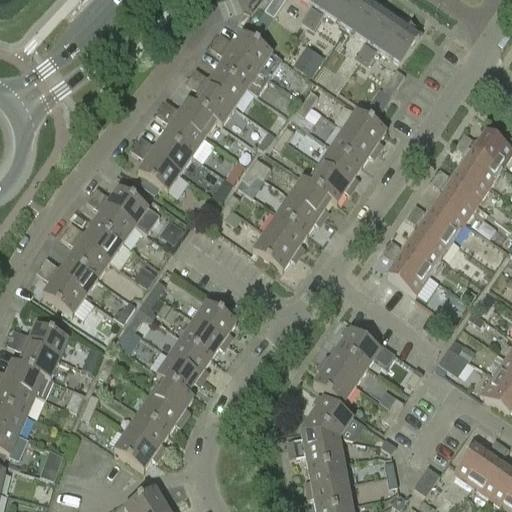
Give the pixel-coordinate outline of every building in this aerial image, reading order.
[(273,23),(287,1),(285,0),(275,0),(264,17),(273,23)] [(296,0),(313,11),(300,29),(312,37),(325,19),(366,48),(354,66),(366,74),(378,56),(399,70),(421,38),(409,30),(406,34),(355,0),(296,0)] [(214,47),(234,60),(259,77),(260,76),(265,79),(270,79),(276,70),(275,64),(270,60),(271,59),(242,38),(234,50),(219,40),(214,47)] [(217,75),(247,95),(259,77),(234,60),(214,47),(209,54),(224,64),(217,75)] [(309,83),(323,63),(306,52),(292,71),(309,83)] [(190,83),(234,113),(247,95),(217,75),(209,86),(195,76),(190,83)] [(389,103),(404,81),(395,75),(381,97),(389,103)] [(216,127),(215,128),(221,132),(234,113),(190,83),(185,90),(200,100),(193,110),(187,106),(186,107),(216,127)] [(311,97),(303,108),(310,113),(318,102),(311,97)] [(160,114),(204,145),(215,128),(216,127),(186,107),(179,117),(165,107),(160,114)] [(303,123),(310,113),(303,108),(296,118),(303,123)] [(376,124),(377,122),(381,116),(368,108),(364,114),(363,116),(376,124)] [(356,117),(354,119),(343,113),(334,127),(342,134),(377,159),(382,151),(378,149),(385,137),(356,117)] [(162,142),(192,163),(204,145),(160,114),(155,122),(169,132),(162,142)] [(511,144),(491,131),(486,138),(511,155),(511,144)] [(286,133),(279,144),(286,149),(293,138),(286,133)] [(331,153),(361,173),(368,163),(372,166),(377,159),(342,134),(343,135),(331,153)] [(270,148),(273,142),(274,140),(267,136),(262,143),(270,148)] [(472,156),(501,175),(511,159),(511,155),(486,138),(485,137),(472,156)] [(459,147),(468,152),(472,146),(464,140),(459,147)] [(135,150),(179,180),(192,163),(162,142),(155,153),(140,143),(135,150)] [(279,159),(286,149),(279,144),(272,154),(279,159)] [(468,152),(459,147),(454,153),(463,159),(468,152)] [(167,199),(179,180),(135,150),(130,157),(145,167),(137,179),(141,181),(159,194),(167,199)] [(319,171),(353,194),(358,187),(353,184),(361,173),(331,153),(319,171)] [(460,174),(489,193),(501,175),(472,156),(460,174)] [(256,165),(249,176),(264,186),(271,175),(263,170),(256,165)] [(244,173),(236,167),(224,184),(233,190),(244,173)] [(330,206),(336,210),(344,198),(348,201),(353,194),(319,171),(307,188),(307,189),(331,205),(330,206)] [(489,193),(460,174),(448,191),(477,211),(489,193)] [(264,186),(249,176),(242,186),(249,191),(256,181),(263,187),(264,186)] [(435,182),(443,188),(448,181),(439,176),(435,182)] [(136,189),(154,201),(159,194),(141,181),(136,189)] [(443,188),(435,182),(430,189),(439,195),(443,188)] [(223,184),(218,191),(227,197),(232,190),(223,184)] [(307,189),(307,188),(302,184),(289,203),(323,226),(328,219),(323,216),(330,206),(336,210),(330,206),(331,205),(307,189)] [(123,197),(143,211),(148,203),(129,190),(123,197)] [(436,209),(465,229),(477,211),(448,191),(436,209)] [(96,194),(91,202),(134,232),(147,214),(143,211),(123,197),(118,193),(110,205),(96,194)] [(224,212),(232,216),(239,206),(232,201),(224,212)] [(92,229),(122,250),(134,232),(91,202),(86,208),(100,219),(92,229)] [(277,221),(306,241),(314,230),(318,233),(323,226),(289,203),(277,221)] [(424,227),(452,247),(465,229),(436,209),(424,227)] [(410,218),(419,224),(423,217),(415,211),(410,218)] [(225,226),(232,216),(224,212),(218,221),(225,226)] [(419,224),(410,218),(406,224),(414,230),(419,224)] [(265,239),(299,262),(304,255),(299,252),(306,241),(277,221),(265,239)] [(412,245),(440,264),(452,247),(424,227),(412,245)] [(66,237),(109,268),(122,250),(92,229),(85,240),(71,230),(66,237)] [(67,265),(97,285),(109,268),(66,237),(61,244),(75,254),(67,265)] [(294,269),(299,262),(265,239),(252,257),(282,277),(290,266),(294,269)] [(399,263),(428,282),(440,264),(412,245),(399,263)] [(386,254),(394,259),(399,252),(391,247),(386,254)] [(394,259),(386,254),(382,260),(390,266),(394,259)] [(428,282),(399,263),(387,281),(415,301),(428,282)] [(41,272),(84,303),(97,285),(67,265),(60,275),(45,265),(41,272)] [(146,294),(155,280),(143,271),(133,286),(146,294)] [(71,321),(84,303),(41,272),(36,279),(50,289),(42,301),(71,321)] [(158,287),(151,298),(158,303),(165,292),(158,287)] [(469,309),(474,301),(464,295),(459,302),(469,309)] [(151,313),(158,303),(151,298),(144,308),(151,313)] [(493,305),(485,300),(477,312),(485,317),(493,305)] [(157,318),(171,328),(179,317),(164,307),(157,317),(157,318)] [(206,308),(193,327),(227,350),(232,343),(228,340),(235,328),(206,308)] [(112,322),(122,329),(130,317),(124,312),(116,317),(112,322)] [(471,318),(467,324),(479,332),(483,326),(471,318)] [(126,334),(133,338),(141,328),(133,323),(126,334)] [(227,350),(193,327),(181,345),(211,365),(218,354),(222,357),(227,350)] [(10,344),(59,365),(59,366),(68,345),(35,330),(29,343),(13,336),(10,344)] [(337,354),(367,374),(379,356),(345,332),(340,340),(344,343),(337,354)] [(127,349),(133,338),(126,334),(120,344),(127,349)] [(59,366),(59,365),(10,344),(6,352),(22,359),(18,370),(11,367),(17,370),(17,371),(43,383),(43,384),(53,388),(53,387),(50,386),(59,366)] [(169,363),(203,386),(208,379),(203,376),(211,365),(181,345),(169,363)] [(448,353),(449,354),(458,360),(463,352),(453,345),(448,353)] [(511,350),(503,364),(511,370),(511,350)] [(467,368),(474,359),(463,352),(458,360),(457,361),(467,368)] [(321,369),(355,392),(367,374),(337,354),(330,365),(325,362),(321,369)] [(438,370),(447,377),(457,383),(467,368),(457,361),(458,360),(449,354),(438,370)] [(108,360),(103,372),(111,375),(116,364),(108,360)] [(187,400),(193,404),(193,403),(187,400),(194,390),(198,393),(203,386),(169,363),(156,381),(162,385),(162,384),(186,401),(187,400)] [(85,364),(81,373),(90,377),(94,368),(85,364)] [(491,383),(511,396),(511,370),(503,364),(491,383)] [(0,386),(45,407),(53,388),(43,384),(43,383),(17,371),(17,370),(11,367),(5,380),(0,377),(0,386)] [(342,411),(355,392),(321,369),(316,376),(320,379),(312,390),(342,411)] [(106,386),(111,375),(103,372),(98,383),(106,386)] [(413,393),(421,383),(413,378),(406,389),(413,393)] [(511,414),(511,396),(491,383),(479,401),(508,420),(511,414)] [(150,402),(184,425),(189,418),(185,415),(193,404),(187,400),(186,401),(162,384),(162,385),(150,402)] [(0,410),(26,422),(35,403),(44,407),(45,407),(0,386),(0,410)] [(72,396),(64,415),(76,420),(84,401),(72,396)] [(91,401),(86,412),(94,416),(99,404),(91,401)] [(317,412),(310,422),(340,443),(352,424),(318,401),(313,409),(317,412)] [(138,420),(168,440),(175,429),(179,433),(184,425),(150,402),(138,420)] [(388,415),(396,420),(403,409),(395,404),(388,415)] [(0,434),(18,442),(26,422),(0,410),(0,434)] [(89,427),(94,416),(86,412),(81,424),(89,427)] [(396,420),(388,415),(381,425),(389,430),(396,420)] [(126,438),(160,461),(165,454),(160,451),(168,440),(138,420),(126,438)] [(306,454),(339,448),(338,445),(340,443),(310,422),(300,437),(302,446),(286,449),(288,457),(306,454)] [(0,458),(9,462),(13,465),(16,464),(19,462),(21,457),(21,453),(19,451),(15,449),(18,442),(0,434),(0,458)] [(155,468),(160,461),(126,438),(113,456),(143,477),(151,465),(155,468)] [(385,446),(380,453),(391,461),(396,454),(385,446)] [(495,459),(501,450),(495,446),(489,455),(495,459)] [(339,448),(306,454),(288,457),(289,466),(305,463),(307,476),(343,469),(339,448)] [(501,450),(495,459),(503,464),(509,456),(501,450)] [(472,493),(491,464),(473,451),(453,480),(472,493)] [(46,456),(40,481),(53,485),(59,460),(46,456)] [(491,464),(472,493),(489,505),(509,476),(491,464)] [(343,469),(307,476),(310,488),(304,489),(306,498),(347,490),(343,469)] [(386,482),(395,481),(392,469),(384,471),(386,482)] [(425,503),(439,482),(427,473),(413,494),(425,503)] [(511,478),(509,476),(489,505),(499,511),(510,511),(511,510),(511,478)] [(395,481),(386,482),(388,495),(397,494),(395,481)] [(314,511),(346,511),(351,511),(347,490),(306,498),(308,506),(313,505),(314,511)] [(124,511),(166,511),(170,510),(165,503),(161,506),(154,494),(124,511)] [(391,511),(402,511),(406,507),(399,502),(391,511)]
